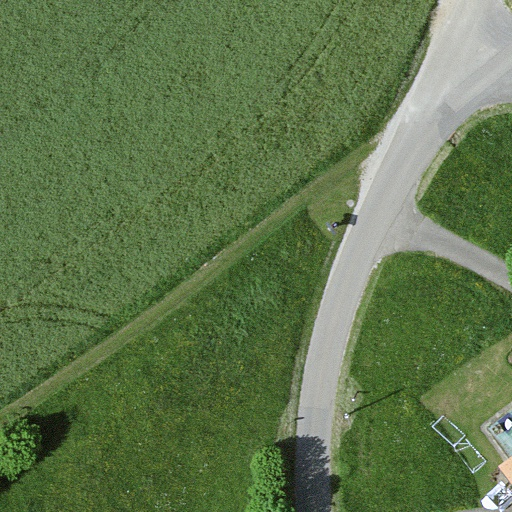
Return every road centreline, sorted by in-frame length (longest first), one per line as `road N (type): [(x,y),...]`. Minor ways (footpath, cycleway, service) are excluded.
road 1 (track): [(0,421),(164,314),(285,206),(423,118)]
road 2 (unclassified): [(316,511),(309,445),(323,347),(423,118)]
road 3 (track): [(375,218),(511,292)]
road 4 (unclassified): [(423,118),(474,0)]
